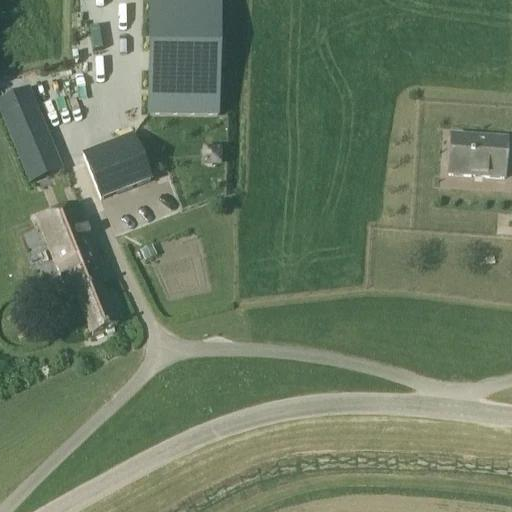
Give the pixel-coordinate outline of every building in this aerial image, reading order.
[(209,54),(149,53),(148,115),(208,115),(209,54)] [(0,103),(0,121),(28,187),(63,173),(29,90),(0,103)] [(100,203),(150,183),(150,182),(173,173),(170,166),(166,168),(151,130),(131,137),(130,136),(82,156),(100,203)] [(450,138),(447,178),(503,182),(506,141),(450,138)] [(219,150),(203,150),(203,166),(219,166),(219,150)] [(107,283),(77,206),(36,223),(66,299),(74,296),(91,339),(117,329),(100,286),(107,283)]
